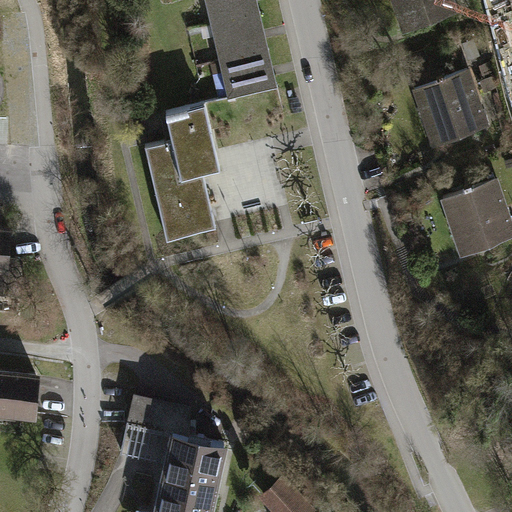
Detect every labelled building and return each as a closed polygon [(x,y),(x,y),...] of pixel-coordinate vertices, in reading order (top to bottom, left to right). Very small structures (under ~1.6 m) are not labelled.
[(258,0),(205,0),(211,23),(261,11),(258,0)] [(457,11),(453,0),(402,0),(411,27),(457,11)] [(261,11),(211,23),(220,59),(269,48),(261,11)] [(269,48),(220,59),(229,97),(278,85),(269,48)] [(487,125),(468,68),(445,75),(444,73),(437,75),(437,78),(435,79),(431,66),(411,73),(424,110),(429,108),(440,141),(487,125)] [(303,110),(299,95),(288,98),(292,113),(303,110)] [(221,167),(205,101),(166,110),(173,138),(146,144),(168,238),(217,227),(204,171),(221,167)] [(511,235),(511,224),(496,177),(473,185),(472,182),(465,184),(466,187),(444,195),(452,219),(458,217),(469,250),(511,235)] [(10,227),(0,226),(0,289),(18,291),(21,258),(8,256),(10,227)] [(0,409),(33,412),(37,374),(0,371),(0,409)] [(188,436),(194,406),(132,394),(121,452),(166,460),(172,433),(188,436)] [(172,433),(166,460),(156,511),(213,511),(226,443),(188,436),(172,433)] [(269,511),(309,511),(283,481),(260,501),(269,511)]
